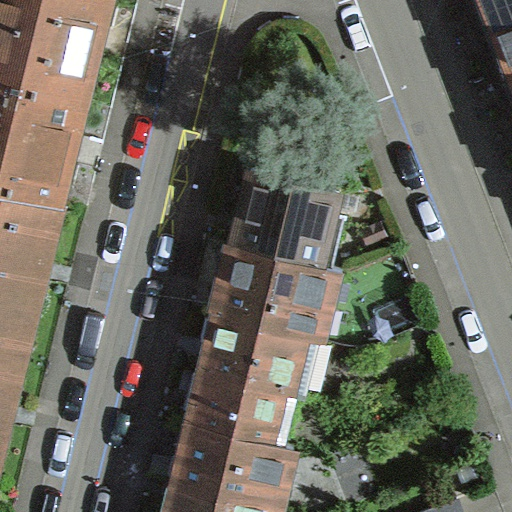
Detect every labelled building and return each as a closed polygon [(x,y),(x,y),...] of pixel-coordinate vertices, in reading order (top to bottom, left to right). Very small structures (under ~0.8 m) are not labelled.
[(0,0),(0,77),(82,98),(86,83),(106,0),(0,0)] [(511,0),(485,0),(510,65),(511,63),(511,0)] [(82,98),(0,77),(0,180),(59,195),(62,180),(82,98)] [(241,208),(233,241),(320,262),(339,187),(251,166),(241,208)] [(28,324),(59,195),(0,180),(0,332),(24,339),(28,324)] [(221,288),(216,309),(304,330),(325,335),(326,329),(312,326),(327,264),(320,262),(233,241),(232,244),(222,248),(217,272),(223,280),(221,288)] [(290,387),(304,330),(216,309),(215,313),(206,315),(201,335),(208,341),(206,348),(202,365),(283,385),(290,387)] [(0,435),(24,339),(0,332),(0,435)] [(189,418),(283,442),(284,435),(271,432),(283,385),(202,365),(201,367),(199,367),(194,370),(189,393),(191,397),(194,397),(192,403),(189,418)] [(179,460),(174,479),(263,501),(263,502),(277,448),(291,451),(293,444),(283,442),(189,418),(179,460)] [(260,511),(263,501),(174,479),(165,511),(260,511)] [(413,511),(463,511),(457,495),(413,511)]
